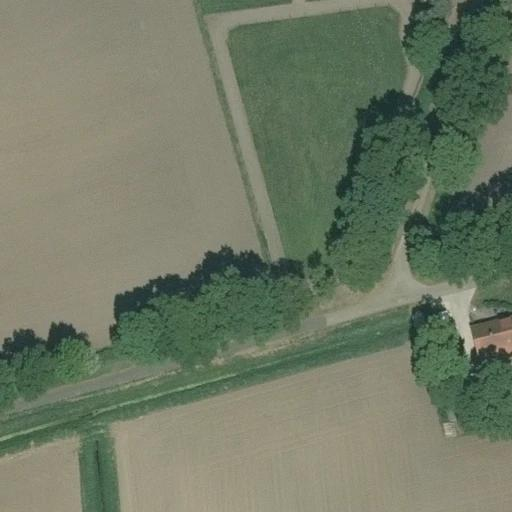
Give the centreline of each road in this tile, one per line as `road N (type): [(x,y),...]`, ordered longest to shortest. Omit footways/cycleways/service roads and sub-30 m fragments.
road 1 (track): [(390,303),(0,407)]
road 2 (track): [(390,303),(475,0)]
road 3 (track): [(511,269),(390,303)]
